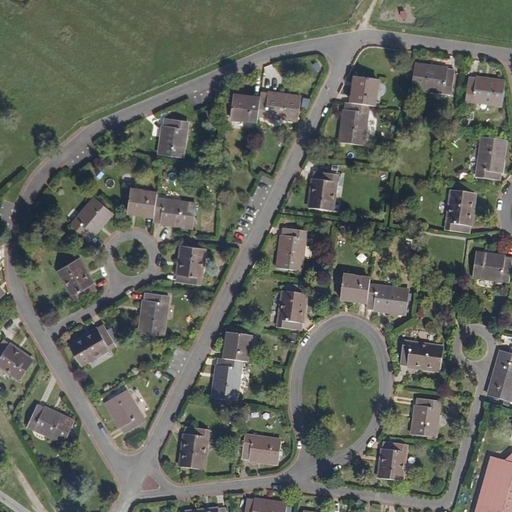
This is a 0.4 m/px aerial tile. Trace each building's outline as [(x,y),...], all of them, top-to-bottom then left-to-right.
[(449,91),(452,70),(414,65),(411,87),(449,91)] [(375,79),(353,77),(351,103),(366,105),(373,106),(375,79)] [(500,104),(503,81),(467,77),(464,99),(500,104)] [(299,95),(259,91),(259,97),(258,113),(297,117),(299,95)] [(257,119),(258,113),(259,97),(231,94),(229,116),(257,119)] [(340,142),(361,145),(366,105),(351,103),(344,103),(340,142)] [(180,156),(185,121),(163,118),(159,153),(180,156)] [(498,179),(503,139),(481,138),(476,176),(498,179)] [(330,209),(334,174),(313,172),(309,207),(330,209)] [(129,190),(127,210),(153,214),(154,199),(155,193),(129,190)] [(467,232),(472,193),(451,191),(446,230),(467,232)] [(87,239),(110,211),(94,197),(71,224),(87,239)] [(191,225),(193,204),(154,199),(153,214),(152,220),(191,225)] [(298,270),(303,231),(281,228),(276,267),(298,270)] [(196,282),(200,248),(179,246),(176,280),(196,282)] [(508,279),(510,258),(475,254),(472,275),(508,279)] [(75,300),(94,289),(76,258),(57,269),(75,300)] [(341,277),(340,298),(366,301),(368,286),(368,280),(341,277)] [(407,290),(368,286),(366,301),(366,308),(404,312),(407,290)] [(300,328),(304,293),(281,290),(277,326),(300,328)] [(161,333),(166,295),(143,293),(139,331),(161,333)] [(80,363),(113,343),(102,324),(68,344),(80,363)] [(249,334),(226,332),(224,358),(239,359),(246,360),(249,334)] [(0,364),(19,378),(31,360),(2,340),(0,342),(0,364)] [(438,369),(441,348),(401,343),(399,364),(438,369)] [(508,401),(511,386),(511,353),(501,351),(488,395),(508,401)] [(234,400),(239,359),(224,358),(217,357),(213,397),(234,400)] [(123,432),(142,421),(123,390),(105,401),(123,432)] [(433,437),(438,401),(415,399),(411,434),(433,437)] [(63,440),(71,421),(36,405),(27,424),(63,440)] [(201,469),(206,428),(184,426),(179,466),(201,469)] [(276,462),(278,440),(242,435),(240,457),(276,462)] [(398,481),(403,445),(381,443),(377,478),(398,481)] [(511,511),(511,452),(506,461),(491,457),(475,511),(511,511)] [(283,511),(285,503),(246,499),(244,511),(283,511)]
